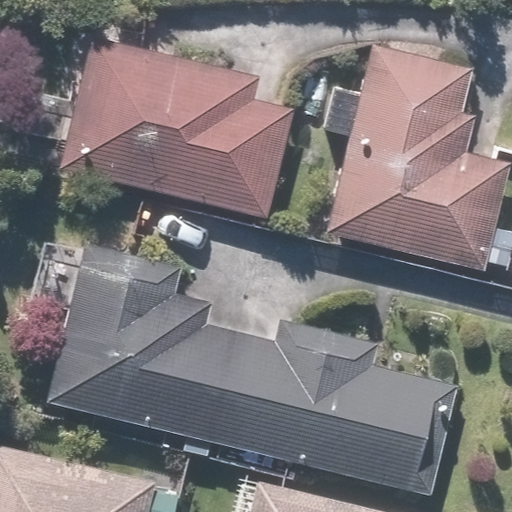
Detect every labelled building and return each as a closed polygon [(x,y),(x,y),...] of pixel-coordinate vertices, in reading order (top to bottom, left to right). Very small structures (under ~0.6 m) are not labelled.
[(82,46),(58,172),(259,210),(278,108),(249,102),(254,78),(82,46)] [(361,47),(319,237),(480,272),(483,262),(504,267),(511,232),(511,229),(491,225),(505,162),(461,152),(470,114),(452,110),(461,69),(361,47)] [(82,242),(41,398),(420,498),(449,389),(360,365),(365,344),(271,319),(265,341),(201,324),(207,301),(167,291),(174,266),(82,242)] [(138,511),(145,478),(0,450),(0,511),(138,511)] [(389,511),(246,484),(240,511),(389,511)]
